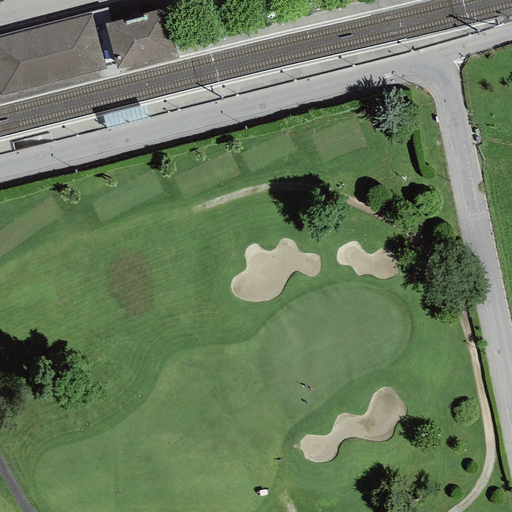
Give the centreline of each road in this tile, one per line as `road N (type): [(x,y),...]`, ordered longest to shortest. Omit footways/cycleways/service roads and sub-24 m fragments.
road 1 (residential): [(439,60),(0,174)]
road 2 (residential): [(511,416),(439,60)]
